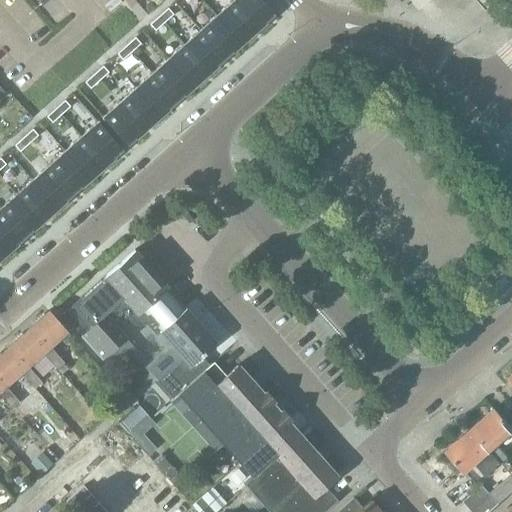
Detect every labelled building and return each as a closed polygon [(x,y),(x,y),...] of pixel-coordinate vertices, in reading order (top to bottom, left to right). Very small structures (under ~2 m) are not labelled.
[(8,14),(24,5),(21,0),(14,0),(3,7),(8,14)] [(257,30),(274,15),(260,0),(233,0),(232,2),(257,30)] [(215,16),(241,45),(257,30),(232,2),(215,16)] [(159,17),(164,23),(173,15),(168,9),(159,17)] [(241,45),(215,16),(199,31),(225,59),(241,45)] [(159,17),(149,25),(155,31),(164,23),(159,17)] [(225,59),(199,31),(183,45),(209,74),(225,59)] [(131,52),(140,44),(135,38),(126,46),(131,52)] [(209,74),(183,45),(167,59),(193,88),(209,74)] [(126,46),(117,54),(122,60),(131,52),(126,46)] [(193,88),(167,59),(151,74),(176,102),(193,88)] [(103,67),(94,75),(99,81),(108,73),(103,67)] [(176,102),(151,74),(135,88),(160,117),(176,102)] [(94,75),(85,83),(90,89),(99,81),(94,75)] [(144,131),(160,117),(135,88),(119,103),(144,131)] [(55,109),(61,115),(70,107),(64,101),(55,109)] [(102,118),(127,146),(144,131),(119,103),(102,118)] [(55,109),(46,117),(52,123),(61,115),(55,109)] [(106,166),(122,151),(97,122),(80,137),(106,166)] [(32,130),(23,138),(29,144),(38,136),(32,130)] [(89,180),(106,166),(80,137),(64,152),(89,180)] [(23,138),(14,146),(20,152),(29,144),(23,138)] [(89,180),(64,152),(48,166),(73,195),(89,180)] [(32,180),(57,209),(73,195),(48,166),(32,180)] [(32,180),(16,195),(41,223),(57,209),(32,180)] [(0,209),(25,238),(41,223),(16,195),(0,208),(0,209)] [(0,242),(9,252),(25,238),(0,209),(0,242)] [(0,242),(0,260),(9,252),(0,242)] [(145,324),(149,321),(147,319),(173,296),(166,289),(167,288),(134,251),(62,315),(102,359),(123,341),(102,317),(126,295),(134,304),(130,308),(125,316),(128,324),(136,328),(145,324)] [(176,395),(209,366),(201,357),(216,343),(217,341),(211,334),(210,336),(186,309),(185,310),(173,296),(147,319),(149,321),(159,332),(158,333),(182,360),(156,383),(172,400),(173,401),(178,397),(176,395)] [(25,332),(43,352),(42,354),(56,370),(63,364),(49,347),(66,332),(48,312),(25,332)] [(3,352),(21,372),(20,373),(34,389),(41,383),(27,367),(42,354),(43,352),(25,332),(3,352)] [(0,395),(12,409),(19,403),(5,387),(20,373),(21,372),(3,352),(0,354),(0,395)] [(206,428),(253,385),(237,366),(225,376),(213,362),(209,366),(176,395),(178,397),(206,428)] [(222,446),(270,403),(269,403),(273,400),(267,394),(264,396),(253,385),(206,428),(222,446)] [(238,465),(286,422),(286,421),(289,419),(283,412),(280,415),(270,403),(222,446),(238,465)] [(470,430),(500,464),(507,458),(496,446),(511,432),(511,406),(500,416),(494,409),(470,430)] [(93,441),(109,430),(99,416),(83,428),(93,441)] [(251,478),(251,479),(277,455),(281,460),(303,440),(286,422),(238,465),(251,478)] [(500,464),(470,430),(446,451),(466,474),(483,459),(493,470),(500,464)] [(251,479),(251,478),(243,485),(263,508),(319,458),(303,440),(281,460),(277,455),(251,479)] [(112,461),(120,470),(138,454),(130,445),(112,461)] [(138,454),(120,470),(128,478),(146,462),(138,454)] [(167,462),(161,456),(152,464),(158,470),(167,462)] [(319,458),(263,508),(266,511),(325,511),(337,502),(324,488),(336,477),(319,458)] [(135,487),(153,471),(146,462),(128,478),(135,487)] [(173,469),(167,462),(158,470),(164,477),(173,469)] [(135,487),(143,495),(161,479),(153,471),(135,487)] [(168,488),(161,479),(143,495),(151,504),(168,488)] [(490,494),(482,485),(462,502),(471,511),(490,494)] [(83,487),(65,503),(73,511),(91,496),(83,487)] [(151,504),(158,511),(176,496),(168,488),(151,504)] [(490,494),(471,511),(489,511),(499,504),(490,494)] [(91,496),(73,511),(89,511),(99,504),(91,496)] [(176,496),(158,511),(175,511),(184,505),(176,496)] [(380,511),(371,501),(362,509),(353,499),(337,511),(380,511)]
